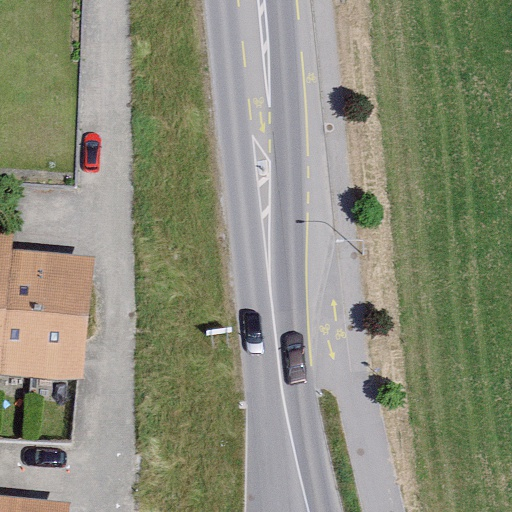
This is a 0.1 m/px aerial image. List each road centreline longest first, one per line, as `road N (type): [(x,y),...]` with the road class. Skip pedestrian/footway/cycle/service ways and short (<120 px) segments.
road 1 (primary): [(247,0),(299,511)]
road 2 (residential): [(112,0),(103,511)]
